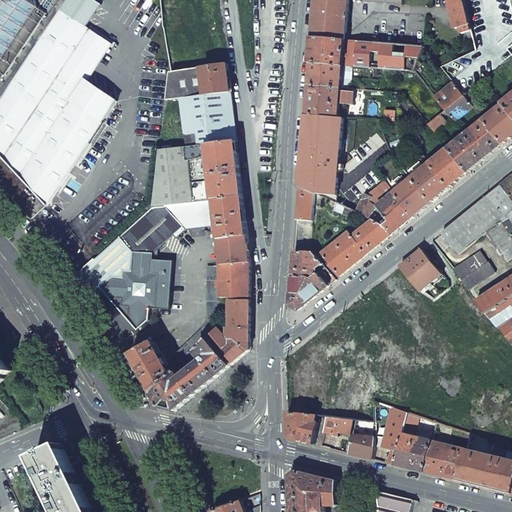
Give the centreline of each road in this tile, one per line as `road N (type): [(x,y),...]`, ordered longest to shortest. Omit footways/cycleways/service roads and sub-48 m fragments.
road 1 (secondary): [(273,352),(302,0)]
road 2 (secondary): [(511,158),(273,352)]
road 3 (secondary): [(274,447),(511,510)]
road 4 (secondary): [(0,253),(96,409)]
